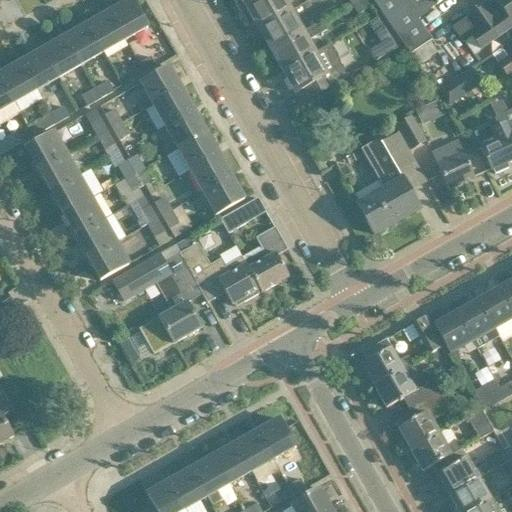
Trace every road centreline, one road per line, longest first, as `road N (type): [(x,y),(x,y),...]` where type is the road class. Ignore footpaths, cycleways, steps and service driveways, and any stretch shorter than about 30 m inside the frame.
road 1 (residential): [(357,305),(182,0)]
road 2 (residential): [(124,434),(0,215)]
road 3 (residential): [(389,511),(292,343)]
road 4 (residential): [(124,434),(292,343)]
road 5 (residential): [(357,305),(511,220)]
